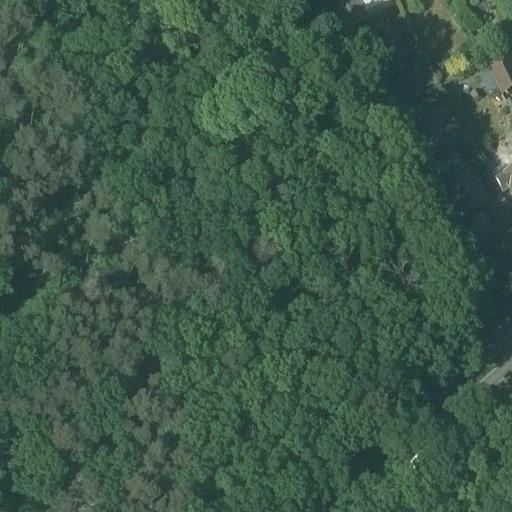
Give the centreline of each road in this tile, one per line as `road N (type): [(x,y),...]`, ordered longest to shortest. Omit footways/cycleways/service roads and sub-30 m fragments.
road 1 (track): [(328,0),(511,367)]
road 2 (secondary): [(360,511),(511,377)]
